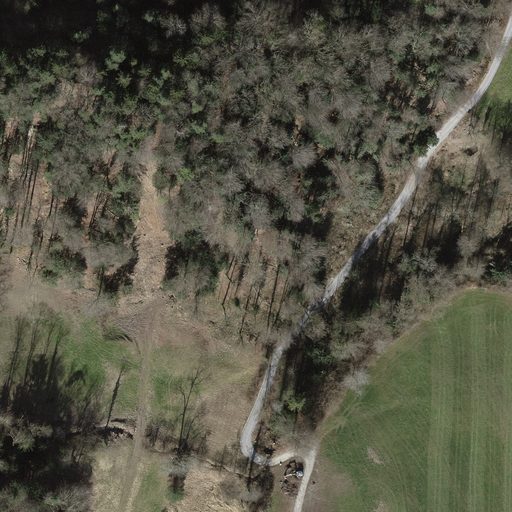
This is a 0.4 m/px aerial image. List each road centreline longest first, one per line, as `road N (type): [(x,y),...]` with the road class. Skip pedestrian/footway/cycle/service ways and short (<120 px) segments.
road 1 (track): [(511,19),(493,67),(437,138),(415,181),(275,360),(246,441),(266,462),(305,454),(297,511)]
road 2 (track): [(140,425),(147,326),(159,297)]
